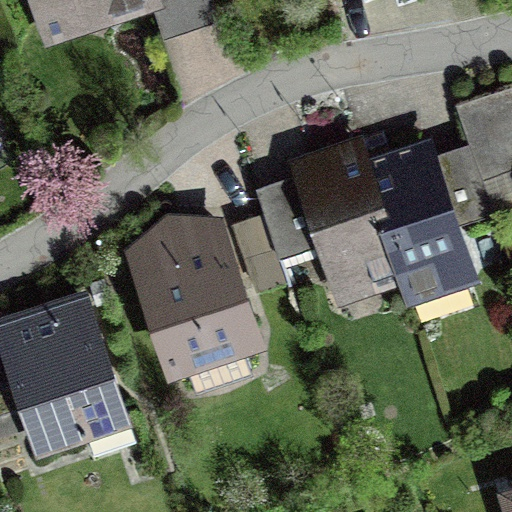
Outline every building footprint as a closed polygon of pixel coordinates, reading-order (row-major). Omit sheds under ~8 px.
[(158,0),(29,0),(46,51),(163,14),(158,0)] [(369,0),(371,2),(378,0),(396,0),(399,11),(426,0),(369,0)] [(436,142),(367,163),(408,296),(414,315),(483,295),(436,142)] [(338,317),(408,296),(367,163),(362,146),(292,167),(338,317)] [(268,356),(225,225),(166,218),(126,256),(169,386),(268,356)] [(86,298),(0,327),(0,347),(39,462),(131,431),(86,298)] [(511,511),(511,492),(498,496),(502,511),(511,511)]
